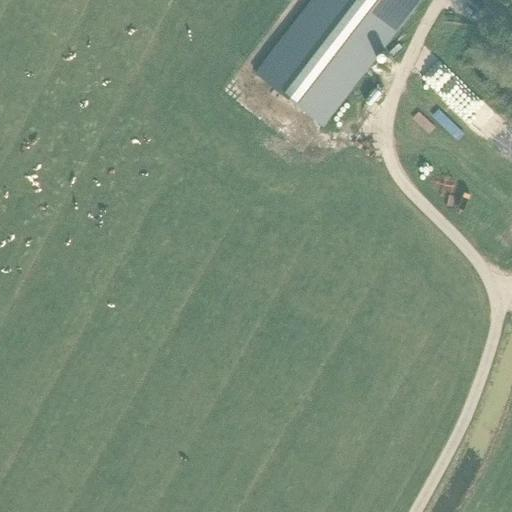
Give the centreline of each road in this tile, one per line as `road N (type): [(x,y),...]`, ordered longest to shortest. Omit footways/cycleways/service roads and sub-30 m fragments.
road 1 (unknown): [(500,303),(478,269),(401,191),(386,154),(389,108),(443,0)]
road 2 (unclassified): [(417,511),(460,428),(500,303),(511,293)]
